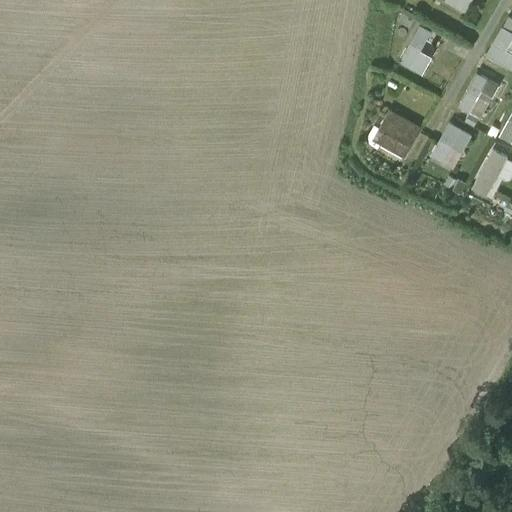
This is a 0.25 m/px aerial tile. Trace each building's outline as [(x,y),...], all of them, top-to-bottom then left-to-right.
[(449,0),(468,10),(473,0),(449,0)] [(511,15),(511,14),(489,53),(511,65),(511,15)] [(427,72),(435,54),(424,49),(434,28),(420,22),(403,61),(427,72)] [(479,70),(462,104),(485,116),(503,82),(479,70)] [(408,162),(426,122),(389,106),(372,146),(408,162)] [(454,118),(432,153),(454,167),(477,133),(454,118)] [(472,187),(496,200),(511,172),(511,154),(496,145),(472,187)]
